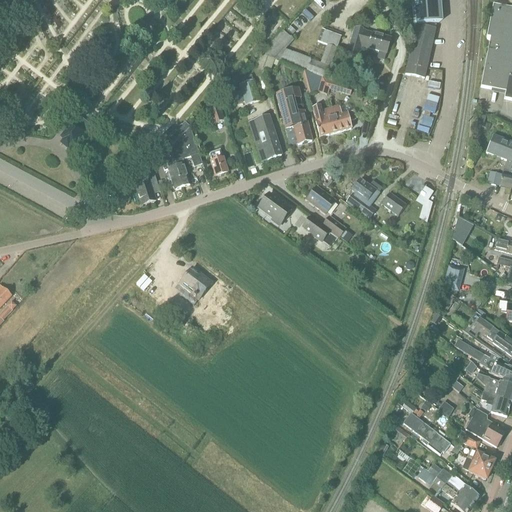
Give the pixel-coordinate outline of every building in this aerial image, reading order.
[(411,0),(414,24),(437,22),(435,0),(411,0)] [(511,8),(492,5),(486,38),(490,39),(480,88),(505,93),(504,100),(511,101),(511,8)] [(384,18),(377,16),(374,23),(381,26),(384,18)] [(435,30),(415,26),(404,75),(424,79),(435,30)] [(354,29),(351,42),(346,56),(357,59),(360,48),(379,54),(378,57),(385,59),(390,39),(354,29)] [(270,45),(260,54),(262,56),(275,60),(280,62),(314,75),(321,77),(325,79),(340,38),(341,37),(321,30),(317,42),(327,46),(321,64),(287,51),(285,50),(293,42),(292,40),(295,37),(288,31),(285,34),(282,32),(270,45)] [(321,77),(317,93),(328,96),(329,91),(339,93),(341,85),(325,79),(321,77)] [(254,82),(239,86),(242,95),(238,96),(241,103),(244,102),(245,106),(260,102),(254,82)] [(285,93),(276,95),(289,146),(297,144),(298,146),(312,142),(304,113),(295,115),(292,101),(300,99),(298,89),(290,92),(289,89),(284,90),(285,93)] [(353,112),(347,114),(341,115),(339,108),(336,107),(321,111),(320,107),(312,109),(319,138),(351,130),(349,122),(355,120),(353,112)] [(220,109),(208,113),(212,125),(224,122),(220,109)] [(486,118),(478,116),(475,126),(483,128),(486,118)] [(70,145),(73,147),(89,126),(77,117),(61,137),(64,140),(61,143),(67,148),(70,145)] [(269,117),(249,123),(261,163),(267,161),(281,157),(269,117)] [(162,139),(152,150),(159,157),(170,146),(172,144),(173,145),(189,128),(184,123),(165,142),(162,139)] [(174,162),(182,187),(190,185),(184,166),(184,165),(183,161),(191,158),(194,167),(202,165),(190,127),(189,128),(173,145),(173,146),(170,149),(173,162),(174,162)] [(508,175),(509,175),(511,166),(511,143),(493,136),(486,153),(507,162),(504,169),(502,174),(503,174),(508,176),(508,175)] [(173,162),(170,149),(169,149),(160,158),(164,171),(167,170),(169,176),(167,177),(169,182),(171,181),(174,190),(182,187),(174,162),(173,162)] [(215,176),(215,177),(228,173),(220,151),(208,155),(213,171),(210,172),(212,178),(215,176)] [(136,188),(142,206),(156,202),(152,190),(159,188),(157,183),(152,168),(147,173),(151,183),(136,188)] [(490,171),(487,184),(498,187),(511,189),(511,176),(508,176),(503,174),(502,174),(490,171)] [(355,194),(348,204),(359,212),(370,220),(376,212),(371,208),(376,201),(381,194),(361,180),(353,192),(355,194)] [(159,188),(160,192),(166,190),(164,185),(163,185),(161,181),(157,183),(159,188)] [(306,201),(325,215),(335,202),(316,188),(306,201)] [(406,207),(390,195),(382,205),(398,217),(406,207)] [(268,196),(259,209),(273,219),(271,221),(279,226),(289,212),(268,196)] [(419,196),(416,203),(423,207),(421,213),(428,218),(432,205),(428,202),(419,196)] [(324,228),(323,229),(309,219),(302,228),(323,243),(330,233),(324,228)] [(339,240),(340,239),(346,244),(352,237),(345,232),(346,231),(331,219),(324,228),(330,233),(339,240)] [(511,242),(497,239),(496,244),(511,248),(511,242)] [(511,253),(511,248),(496,244),(494,250),(511,255),(511,253)] [(511,262),(498,259),(499,257),(487,254),(485,257),(483,263),(488,264),(488,266),(491,267),(491,270),(495,272),(497,265),(511,269),(511,268),(511,262)] [(448,267),(442,289),(446,290),(457,293),(458,294),(464,271),(448,267)] [(192,270),(179,286),(194,298),(193,298),(195,300),(196,299),(198,302),(212,285),(192,270)] [(0,286),(0,310),(12,297),(0,286)] [(223,288),(216,297),(235,312),(242,303),(223,288)] [(511,303),(500,302),(499,308),(501,308),(501,313),(507,314),(505,323),(511,323),(511,303)] [(0,327),(5,323),(4,322),(13,311),(16,307),(12,304),(0,316),(0,327)] [(482,318),(484,319),(486,316),(478,310),(476,313),(482,318)] [(217,313),(209,323),(220,331),(228,322),(217,313)] [(511,339),(484,319),(482,318),(476,314),(462,332),(468,337),(481,347),(482,346),(508,365),(511,360),(511,359),(511,339)] [(511,368),(507,365),(505,364),(504,367),(497,363),(499,360),(492,356),(490,360),(458,341),(454,348),(480,364),(479,365),(490,371),(488,374),(501,380),(503,381),(502,384),(511,387),(511,368)] [(451,371),(447,376),(451,379),(446,385),(458,395),(463,388),(460,386),(464,380),(451,371)] [(488,397),(511,404),(511,399),(511,387),(502,384),(499,383),(499,384),(491,381),(489,379),(478,375),(477,380),(485,388),(483,394),(488,397)] [(508,412),(511,404),(488,397),(483,394),(481,402),(487,403),(486,406),(493,408),(491,414),(507,418),(508,412)] [(425,396),(422,400),(426,402),(431,406),(432,407),(435,404),(425,396)] [(411,414),(415,417),(418,413),(415,410),(416,409),(407,402),(403,408),(411,414)] [(421,409),(426,413),(429,409),(431,406),(426,402),(423,406),(421,409)] [(448,417),(453,409),(443,402),(438,409),(448,417)] [(487,416),(477,411),(474,408),(469,417),(472,419),(465,430),(496,448),(506,432),(486,420),(487,416)] [(419,420),(423,414),(419,411),(418,413),(415,417),(419,420)] [(450,444),(423,423),(419,420),(415,417),(411,414),(404,424),(423,439),(421,442),(440,456),(443,453),(450,444)] [(399,420),(394,416),(390,421),(395,425),(399,420)] [(494,462),(476,454),(477,450),(475,449),(478,443),(465,435),(459,432),(457,437),(463,440),(461,443),(471,448),(470,451),(467,459),(472,461),(472,462),(482,467),(482,469),(489,472),(494,462)] [(382,444),(376,456),(382,460),(388,448),(382,444)] [(467,459),(465,463),(464,463),(462,469),(469,472),(469,473),(486,480),(489,472),(482,469),(482,467),(472,462),(472,461),(467,459)] [(454,485),(440,474),(442,472),(434,465),(428,472),(445,485),(450,488),(449,489),(472,506),(479,497),(464,486),(457,481),(454,485)] [(422,472),(417,478),(426,484),(430,487),(433,483),(436,485),(441,490),(445,485),(428,472),(420,467),(418,470),(422,472)] [(467,511),(472,506),(449,489),(446,493),(448,495),(448,496),(453,500),(450,504),(460,511),(467,511)] [(431,499),(425,508),(430,511),(438,511),(443,505),(433,497),(431,499)]
